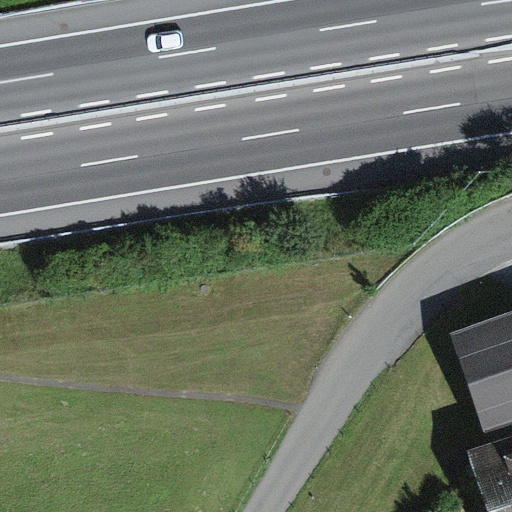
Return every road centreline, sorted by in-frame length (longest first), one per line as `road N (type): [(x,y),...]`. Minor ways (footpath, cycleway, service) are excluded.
road 1 (motorway): [(0,177),(511,94)]
road 2 (motorway): [(511,1),(0,83)]
road 3 (unclassified): [(511,225),(454,257),(392,312),(263,511)]
